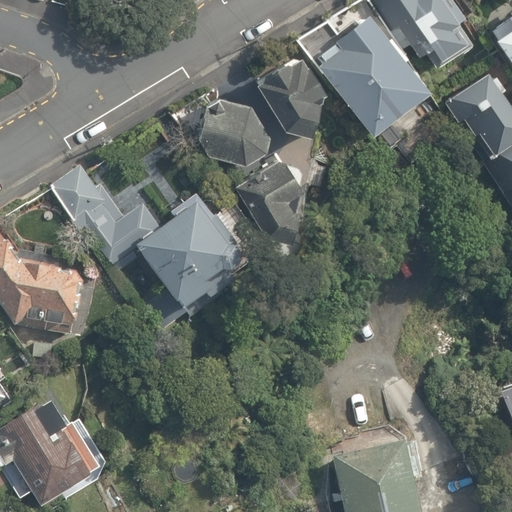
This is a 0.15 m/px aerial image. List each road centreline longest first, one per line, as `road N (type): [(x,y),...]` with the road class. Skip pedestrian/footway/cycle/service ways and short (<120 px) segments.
road 1 (tertiary): [(0,160),(141,73)]
road 2 (residential): [(141,73),(0,23)]
road 3 (tertiary): [(141,73),(264,0)]
